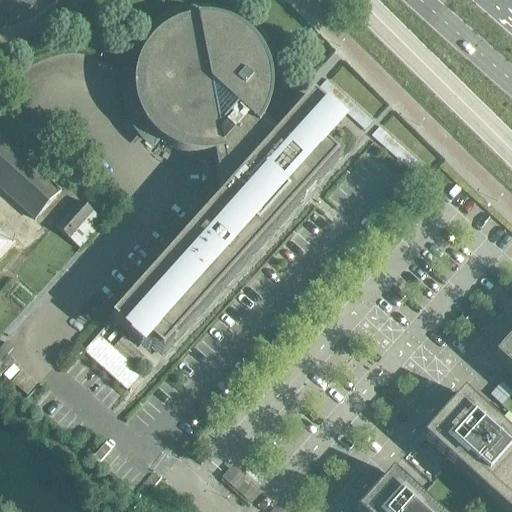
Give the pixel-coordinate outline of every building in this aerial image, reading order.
[(198,158),(212,157),(220,198),(109,321),(127,337),(133,330),(160,354),(335,158),(309,134),(328,113),(310,97),(276,135),(261,122),(267,109),(269,95),(269,80),(266,66),(260,53),(251,42),(240,32),(228,25),(214,21),(200,19),(185,21),(172,25),(159,33),(148,42),(140,54),(134,67),(131,81),(131,95),(133,109),(139,123),(147,134),(158,144),(170,152),(184,156),(198,158)] [(320,86),(367,128),(374,121),(326,79),(320,86)] [(0,190),(34,221),(58,193),(0,140),(0,190)] [(95,206),(102,198),(91,188),(83,196),(95,206)] [(81,252),(106,224),(80,201),(55,228),(81,252)] [(0,260),(14,244),(0,232),(0,260)] [(21,280),(6,296),(22,311),(36,294),(21,280)] [(122,339),(107,326),(82,354),(125,393),(141,376),(112,350),(122,339)] [(511,511),(511,447),(467,407),(446,430),(443,428),(436,434),(435,433),(433,435),(438,439),(433,444),(508,511),(511,511)] [(234,464),(222,477),(251,503),(263,491),(234,464)] [(424,511),(396,486),(393,489),(393,488),(390,489),(390,491),(381,493),(383,500),(372,511),(424,511)]
